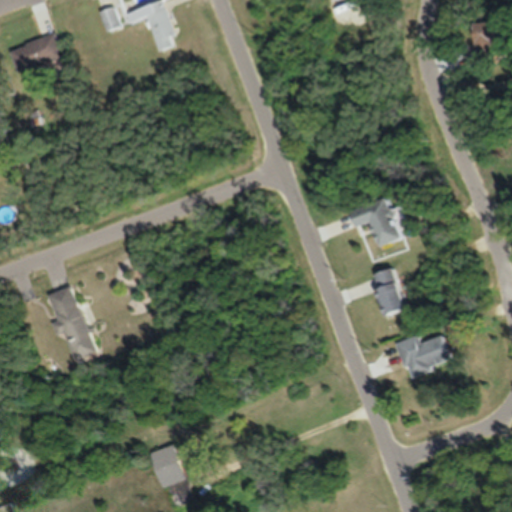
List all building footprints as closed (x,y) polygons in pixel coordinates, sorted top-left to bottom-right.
[(164,50),(180,45),(178,36),(183,35),(172,0),(170,0),(129,11),(132,22),(154,16),(164,50)] [(101,11),(109,32),(126,25),(119,4),(101,11)] [(20,69),(68,56),(62,33),(14,46),(20,69)] [(412,237),(398,196),(360,210),(366,226),(379,221),(388,245),(412,237)] [(384,273),(401,315),(420,307),(404,265),(384,273)] [(80,284),(53,293),(65,331),(69,330),(77,358),(101,351),(80,284)] [(425,334),(404,341),(415,374),(461,360),(453,333),(428,341),(425,334)] [(202,498),(183,442),(159,450),(178,505),(202,498)]
